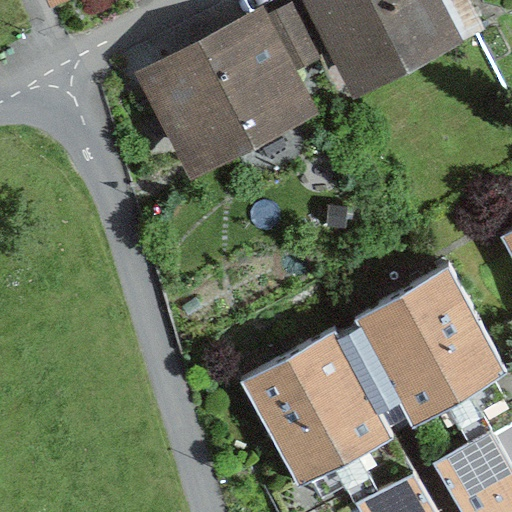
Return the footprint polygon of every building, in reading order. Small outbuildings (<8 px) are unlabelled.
[(296,0),(289,4),(336,100),(464,37),(445,0),(296,0)] [(244,23),(268,73),(304,55),(279,6),(244,23)] [(177,186),(296,127),(268,73),(244,23),(125,82),(177,186)] [(511,225),(498,233),(511,259),(511,225)] [(425,281),(327,333),(383,439),(397,431),(482,386),(425,281)] [(327,333),(229,383),(285,493),(369,445),(383,439),(327,333)] [(482,386),(397,431),(442,511),(511,511),(511,381),(507,372),(482,386)] [(407,511),(369,445),(285,493),(262,506),(265,511),(407,511)]
